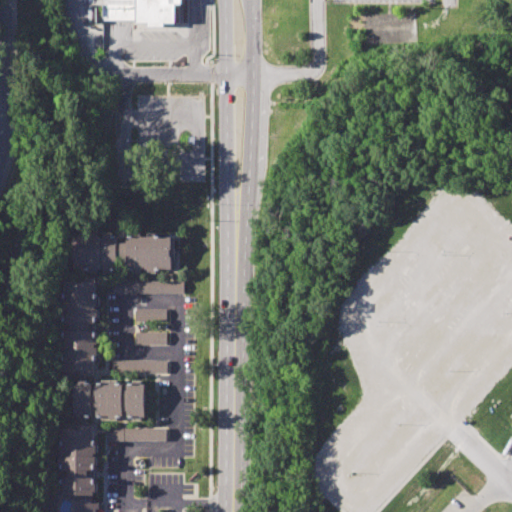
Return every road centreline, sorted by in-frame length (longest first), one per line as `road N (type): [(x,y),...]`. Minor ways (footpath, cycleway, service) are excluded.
road 1 (primary): [(237,231),(234,511)]
road 2 (primary): [(237,231),(250,193),(253,0)]
road 3 (residential): [(9,0),(10,141),(1,166)]
road 4 (primary): [(228,71),(237,231)]
